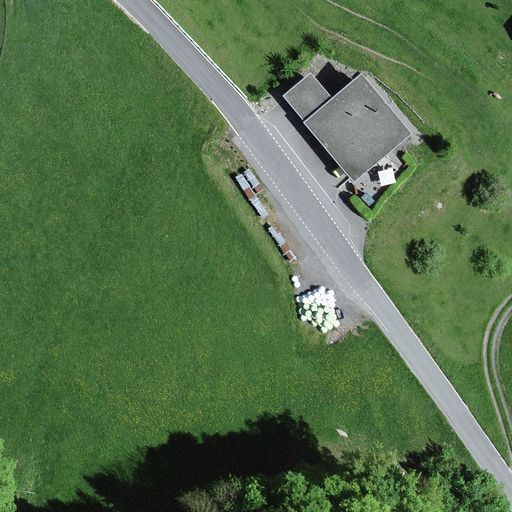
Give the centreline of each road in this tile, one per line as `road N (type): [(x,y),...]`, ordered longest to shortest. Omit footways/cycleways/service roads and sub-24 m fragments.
road 1 (tertiary): [(511,492),(215,85),(134,0)]
road 2 (track): [(511,440),(491,364),(497,322),(511,300)]
